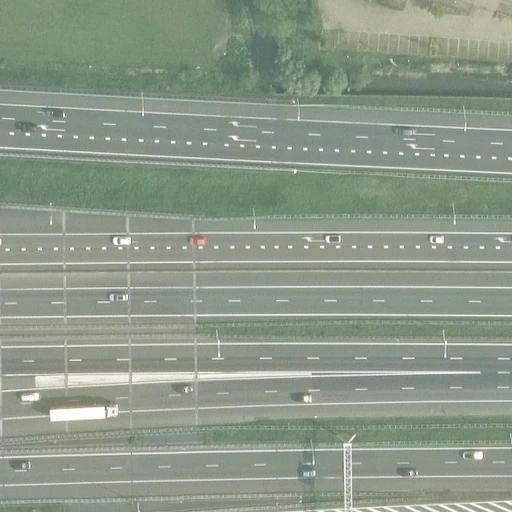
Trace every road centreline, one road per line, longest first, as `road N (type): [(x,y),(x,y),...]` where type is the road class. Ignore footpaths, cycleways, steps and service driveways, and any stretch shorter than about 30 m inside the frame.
road 1 (motorway): [(0,407),(511,382)]
road 2 (motorway): [(511,149),(0,126)]
road 3 (motorway): [(511,291),(0,304)]
road 4 (motorway): [(0,473),(511,467)]
road 5 (motorway): [(0,367),(511,370)]
road 6 (motorway): [(511,252),(0,255)]
